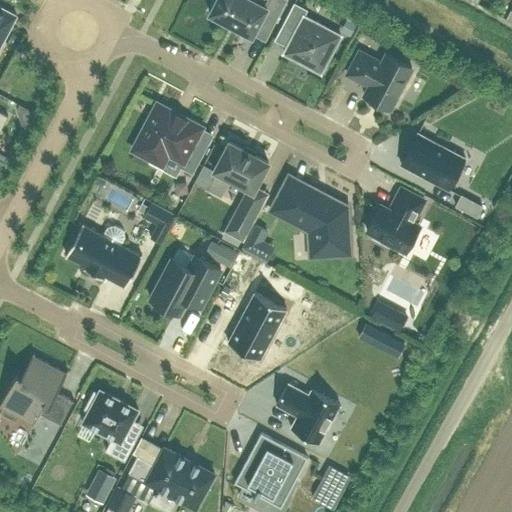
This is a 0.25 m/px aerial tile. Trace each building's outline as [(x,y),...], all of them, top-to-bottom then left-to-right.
[(268,0),(266,5),(255,0),(215,0),(209,12),(252,34),(262,16),(274,22),(285,0),(268,0)] [(321,71),(340,34),(304,15),(307,8),(294,2),(282,24),(295,30),(284,51),(321,71)] [(0,5),(0,45),(16,15),(0,5)] [(341,30),(350,35),(357,23),(348,18),(341,30)] [(381,62),(359,50),(347,73),(369,85),(364,94),(389,108),(398,92),(402,90),(406,83),(405,78),(412,66),(386,52),(381,62)] [(1,54),(0,57),(0,74),(7,78),(14,60),(1,54)] [(250,70),(246,79),(269,90),(274,81),(250,70)] [(190,148),(202,126),(157,102),(147,120),(144,122),(139,132),(139,136),(132,148),(152,158),(158,147),(182,160),(179,166),(192,173),(202,154),(190,148)] [(401,163),(448,189),(465,157),(418,131),(401,163)] [(253,190),(268,161),(229,140),(214,169),(216,170),(253,190)] [(216,170),(214,169),(203,163),(194,180),(207,187),(216,170)] [(311,255),(350,252),(347,205),(289,174),(271,209),(309,229),(311,255)] [(412,221),(424,198),(401,186),(389,209),(380,204),(366,229),(382,237),(383,241),(390,245),(395,244),(406,250),(420,225),(412,221)] [(459,194),(453,205),(474,216),(480,206),(459,194)] [(157,223),(150,236),(161,241),(175,214),(150,201),(143,215),(157,223)] [(225,229),(243,239),(256,214),(238,204),(225,229)] [(140,254),(120,243),(124,236),(124,232),(122,229),(114,225),(110,224),(107,227),(103,234),(83,224),(84,223),(82,222),(65,253),(67,254),(87,264),(86,266),(85,266),(84,268),(103,277),(104,276),(103,276),(104,274),(124,284),(125,285),(142,254),(140,253),(140,254)] [(255,224),(243,245),(255,251),(266,230),(255,224)] [(221,243),(220,244),(211,239),(204,253),(230,266),(237,251),(221,243)] [(200,306),(209,289),(221,267),(195,254),(189,266),(172,257),(150,298),(178,313),(186,299),(200,306)] [(255,291),(228,341),(259,358),(286,308),(255,291)] [(390,324),(399,329),(406,315),(397,310),(390,324)] [(366,323),(359,335),(397,356),(404,344),(366,323)] [(34,354),(35,352),(33,352),(21,375),(17,373),(18,372),(17,371),(0,402),(0,405),(3,407),(0,412),(16,421),(18,416),(32,423),(31,424),(33,425),(39,412),(61,423),(62,422),(61,421),(72,400),(73,401),(74,399),(57,390),(68,370),(67,369),(66,370),(34,354)] [(259,372),(255,386),(266,390),(270,375),(259,372)] [(287,382),(276,403),(297,414),(291,426),(319,441),(340,403),(311,388),(309,393),(287,382)] [(82,421),(76,432),(89,439),(95,428),(112,437),(105,449),(124,459),(134,441),(123,436),(137,410),(138,408),(136,407),(136,408),(101,389),(99,388),(99,389),(98,392),(94,390),(85,407),(89,409),(87,412),(83,420),(83,419),(82,421)] [(287,494),(287,495),(307,456),(261,431),(248,455),(251,457),(248,462),(245,461),(234,481),(255,492),(253,496),(255,498),(258,494),(281,506),(287,494)] [(214,472),(212,471),(166,446),(164,445),(163,447),(155,463),(137,454),(128,470),(145,480),(147,481),(157,486),(149,500),(169,511),(177,497),(193,506),(195,507),(196,505),(213,474),(214,472)] [(349,478),(327,467),(315,489),(337,501),(349,478)] [(116,476),(101,468),(95,480),(109,488),(116,476)] [(128,490),(115,483),(105,503),(117,509),(128,490)]
